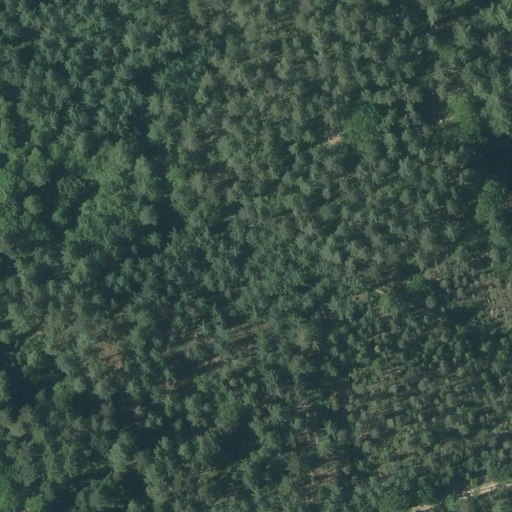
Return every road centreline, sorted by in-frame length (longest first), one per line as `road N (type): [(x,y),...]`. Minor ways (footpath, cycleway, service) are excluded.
road 1 (track): [(511,346),(174,190)]
road 2 (track): [(174,190),(0,128)]
